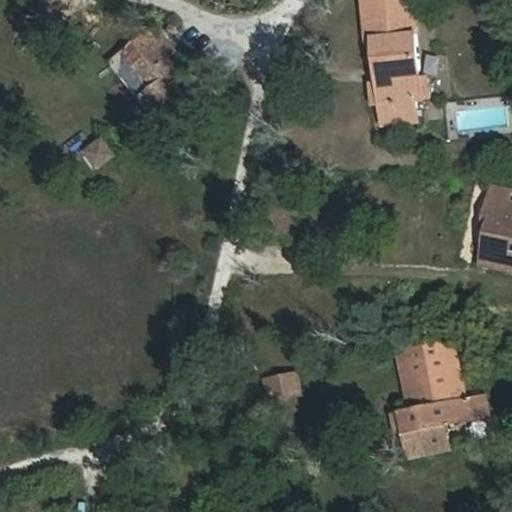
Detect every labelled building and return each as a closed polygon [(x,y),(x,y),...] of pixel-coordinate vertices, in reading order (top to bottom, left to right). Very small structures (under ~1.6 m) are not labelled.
[(370,105),(397,105),(393,28),(347,29),(349,133),(370,134),(370,105)] [(136,124),(173,125),(175,88),(165,88),(126,37),(102,58),(134,98),(136,124)] [(511,97),(455,106),(459,135),(511,127),(511,97)] [(90,154),(107,172),(125,155),(108,137),(90,154)] [(494,289),(506,224),(462,213),(445,279),(494,289)] [(354,466),(410,461),(409,433),(441,429),(438,404),(415,405),(412,365),(365,369),(368,421),(353,421),(354,466)]
